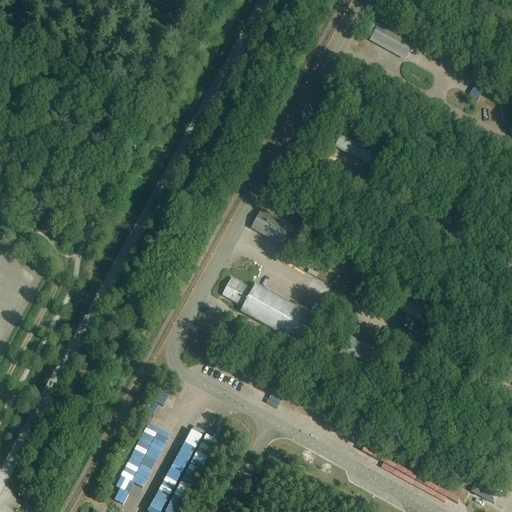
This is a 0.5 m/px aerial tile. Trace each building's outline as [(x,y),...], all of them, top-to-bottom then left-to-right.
[(415,42),(379,23),(377,26),(372,23),(365,35),(371,38),(369,42),(404,61),(415,42)] [(380,149),(344,129),(334,148),(370,168),(380,149)] [(458,192),(451,205),(461,210),(468,198),(458,192)] [(295,231),(260,211),(250,229),(285,249),(295,231)] [(299,346),(314,318),(256,286),(253,291),(231,278),(221,297),(243,310),(240,314),(299,346)] [(431,306),(403,290),(392,308),(420,324),(431,306)] [(377,353),(348,337),(337,356),(366,372),(377,353)] [(499,496),(475,482),(469,493),(493,506),(499,496)]
